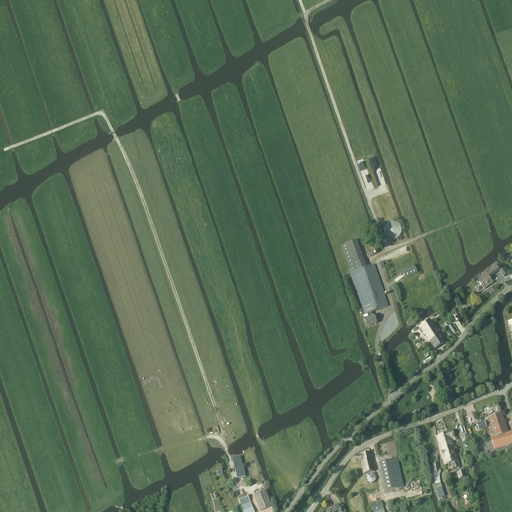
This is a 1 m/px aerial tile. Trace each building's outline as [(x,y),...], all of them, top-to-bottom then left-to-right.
[(356,241),(341,246),(350,273),(364,315),(367,314),(372,312),(388,307),(374,265),(366,267),(356,241)] [(406,277),(417,273),(414,265),(403,270),(406,277)] [(499,270),(496,266),(484,274),(486,278),(479,282),(484,289),(492,283),(488,278),(499,270)] [(503,276),(508,273),(506,270),(504,268),(500,271),(503,276)] [(372,312),(367,314),(369,317),(364,319),(366,327),(376,324),(374,316),(373,316),(372,312)] [(437,335),(439,334),(430,320),(420,327),(430,342),(438,336),(437,335)] [(438,336),(430,342),(435,350),(445,343),(439,334),(437,335),(438,336)] [(493,413),(500,411),(498,404),(486,408),(488,413),(492,412),(493,413)] [(500,412),(500,411),(493,413),(492,412),(488,413),(489,415),(490,415),(490,417),(489,418),(495,438),(491,439),(495,450),(511,444),(511,435),(511,433),(507,434),(501,414),(500,414),(499,412),(500,412)] [(486,428),(485,422),(477,424),(479,430),(486,428)] [(452,431),(440,435),(441,440),(445,439),(447,442),(449,447),(452,445),(451,442),(455,441),(454,438),(452,431)] [(440,435),(437,437),(443,459),(456,455),(452,445),(449,447),(447,442),(445,439),(441,440),(440,435)] [(375,472),(375,471),(371,453),(355,456),(356,463),(361,462),(363,474),(375,472)] [(456,455),(443,459),(444,466),(451,464),(452,466),(450,467),(451,470),(460,467),(456,455)] [(241,457),(233,459),(237,479),(246,477),(245,473),(244,473),(241,457)] [(386,491),(403,487),(397,459),(379,463),(386,491)] [(464,471),(457,473),(458,480),(459,479),(460,483),(469,480),(468,477),(466,477),(464,471)] [(366,482),(372,484),(376,480),(373,474),(367,475),(366,482)] [(260,511),(272,507),(266,491),(254,495),(260,511)] [(247,496),(238,500),(243,511),(254,511),(252,508),(250,501),(247,496)] [(371,511),(384,511),(381,501),(370,504),(371,511)]
